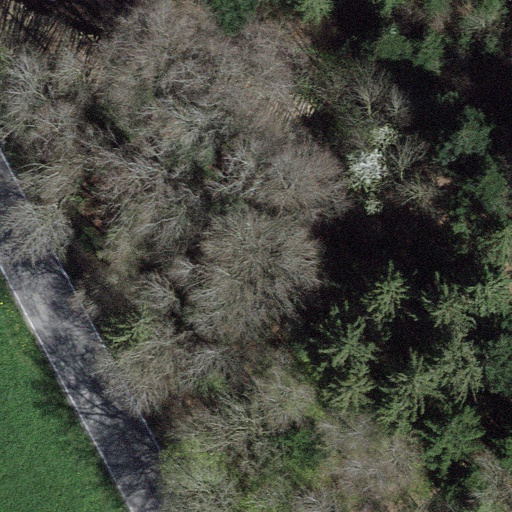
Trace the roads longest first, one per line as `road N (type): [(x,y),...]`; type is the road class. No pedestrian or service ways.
road 1 (track): [(511,139),(409,114),(93,0)]
road 2 (tertiary): [(0,177),(176,511)]
